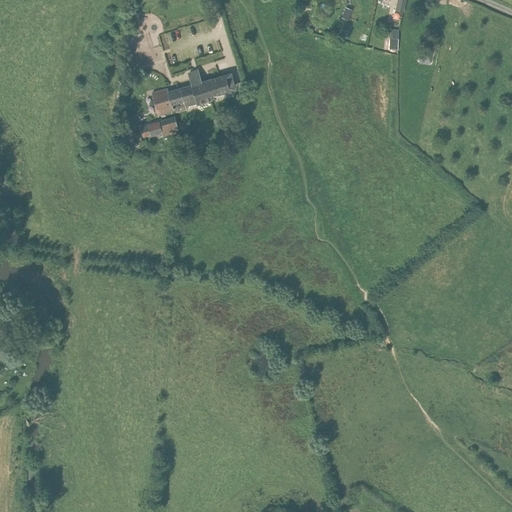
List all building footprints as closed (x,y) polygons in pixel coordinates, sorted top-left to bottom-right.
[(397,0),(395,10),(403,12),(405,0),(397,0)] [(341,16),(348,19),(352,10),(345,7),(341,16)] [(392,42),(392,47),(398,47),(398,43),(398,35),(398,31),(392,31),(392,34),(390,34),(390,42),(392,42)] [(424,53),(422,61),(431,63),(433,55),(424,53)] [(185,107),(196,103),(196,105),(207,101),(201,82),(198,70),(187,73),(191,85),(180,89),(168,93),(168,92),(152,97),(155,105),(158,117),(172,112),(170,105),(183,100),(185,107)] [(229,72),(201,82),(207,101),(211,100),(210,94),(233,87),(229,72)] [(168,118),(141,128),(143,135),(151,133),(151,134),(171,128),(168,118)]
